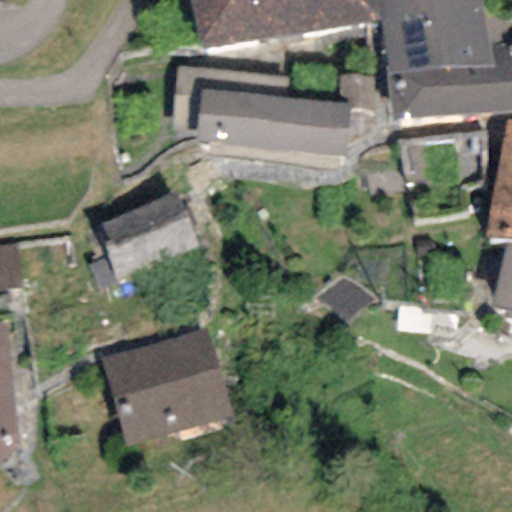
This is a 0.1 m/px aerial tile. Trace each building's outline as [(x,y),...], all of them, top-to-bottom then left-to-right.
[(264,0),(189,0),(197,49),(272,40),(264,0)] [(264,0),(272,40),(380,18),(376,0),(264,0)] [(480,0),(376,0),(380,18),(389,67),(390,77),(494,64),(490,45),(480,0)] [(390,77),(389,67),(383,68),(390,122),(511,109),(511,42),(490,45),(494,64),(390,77)] [(347,107),(283,100),(286,78),(174,66),(167,131),(199,134),(197,152),(340,167),(347,107)] [(511,120),(507,120),(485,239),(504,242),(511,244),(511,120)] [(176,192),(100,222),(108,242),(100,245),(114,279),(198,245),(176,192)] [(511,244),(504,242),(489,308),(511,313),(511,244)] [(17,243),(0,244),(0,289),(22,287),(17,243)] [(3,323),(0,323),(0,464),(17,450),(3,323)] [(204,329),(98,358),(123,449),(229,420),(204,329)]
